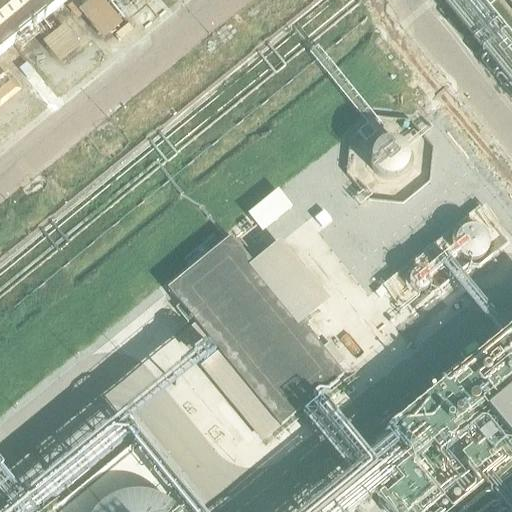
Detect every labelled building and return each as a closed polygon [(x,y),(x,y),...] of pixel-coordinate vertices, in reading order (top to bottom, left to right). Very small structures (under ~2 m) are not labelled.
[(10,72),(5,76),(0,70),(0,57),(70,0),(77,0),(84,8),(79,12),(75,6),(71,9),(78,17),(81,14),(103,41),(122,26),(101,0),(0,0),(0,103),(22,86),(10,72)] [(88,46),(72,22),(47,40),(63,63),(88,46)] [(389,181),(397,180),(404,175),(408,168),(409,160),(406,152),(400,146),(391,143),(381,145),(374,151),(371,160),(371,168),(375,175),(381,179),(389,181)] [(283,187),(250,213),(265,232),(298,206),(283,187)] [(456,250),(459,257),(466,262),(474,263),(481,260),(487,255),(489,247),(488,240),(485,234),(479,231),(472,229),(465,231),(459,236),(456,243),(456,250)] [(236,235),(171,288),(248,380),(229,396),(238,406),(226,416),(241,433),(250,425),(267,445),(349,376),(306,325),(336,300),(286,240),(259,262),(236,235)] [(409,281),(409,287),(413,291),(418,293),(424,291),(428,287),(428,280),(424,275),(418,273),(412,276),(409,281)] [(511,421),(498,433),(511,450),(511,421)] [(169,511),(164,506),(151,499),(137,496),(123,497),(110,501),(98,510),(96,511),(169,511)]
